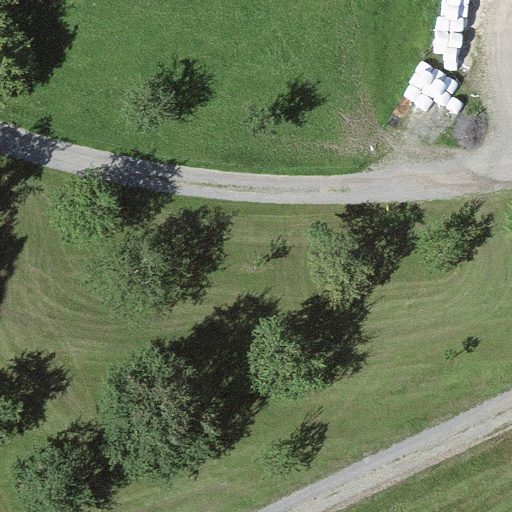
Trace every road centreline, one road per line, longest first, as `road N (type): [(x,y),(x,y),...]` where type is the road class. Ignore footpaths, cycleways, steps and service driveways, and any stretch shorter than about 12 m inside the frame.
road 1 (track): [(511,179),(323,191),(115,172),(0,134)]
road 2 (track): [(290,511),(511,404)]
